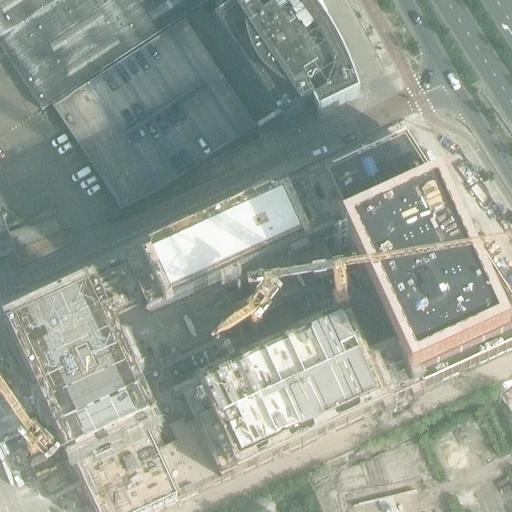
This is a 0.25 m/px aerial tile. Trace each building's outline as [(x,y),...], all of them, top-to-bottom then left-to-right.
[(0,0),(0,55),(3,53),(42,112),(210,0),(0,0)] [(237,0),(244,8),(236,15),(234,13),(214,27),(274,117),(283,131),(294,124),(303,118),(302,115),(312,110),(318,121),(359,102),(355,89),(351,78),(348,70),(344,62),(340,53),(335,45),(329,34),(321,22),(312,11),(303,0),(237,0)] [(258,128),(185,20),(52,108),(121,213),(160,193),(258,128)] [(85,287),(6,324),(12,336),(46,410),(88,500),(92,511),(162,511),(184,502),(225,483),(248,473),(387,409),(393,406),(401,402),(423,392),(461,374),(468,371),(477,367),(511,350),(511,306),(449,208),(411,150),(405,141),(324,178),(302,188),(281,198),(149,258),(128,268),(112,275),(85,287)] [(0,261),(15,256),(10,244),(0,217),(0,261)]
